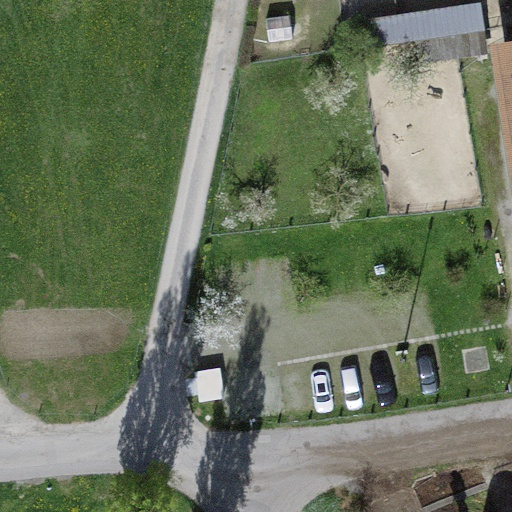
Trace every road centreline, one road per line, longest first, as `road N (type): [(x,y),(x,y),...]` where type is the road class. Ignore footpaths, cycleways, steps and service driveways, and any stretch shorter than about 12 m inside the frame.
road 1 (track): [(229,0),(135,456)]
road 2 (residential): [(226,468),(511,432)]
road 3 (unclassified): [(226,468),(135,456),(0,462)]
